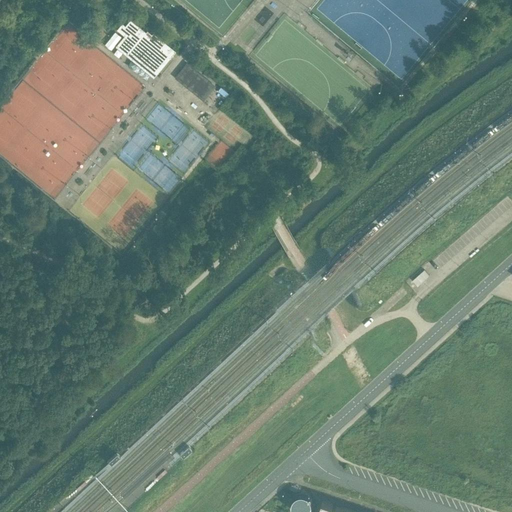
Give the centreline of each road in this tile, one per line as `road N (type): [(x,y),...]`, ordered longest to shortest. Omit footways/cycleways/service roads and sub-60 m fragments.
road 1 (unclassified): [(300,454),(511,263)]
road 2 (unclassified): [(434,511),(319,474),(300,454)]
